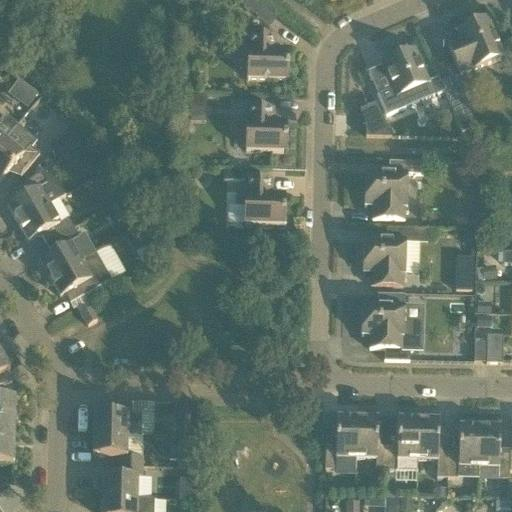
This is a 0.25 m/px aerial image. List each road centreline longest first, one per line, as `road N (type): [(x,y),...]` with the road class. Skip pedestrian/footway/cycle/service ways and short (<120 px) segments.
road 1 (residential): [(421,0),(353,27),(328,54),(322,365)]
road 2 (residential): [(59,395),(278,401),(298,393),(322,365)]
road 3 (residential): [(322,365),(279,380),(55,373)]
road 4 (residential): [(322,365),(348,384),(511,389)]
